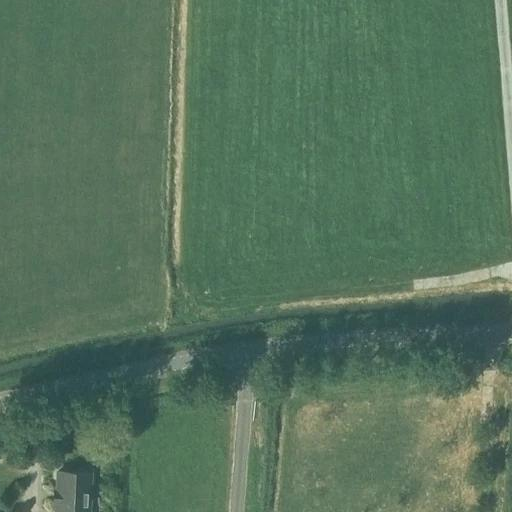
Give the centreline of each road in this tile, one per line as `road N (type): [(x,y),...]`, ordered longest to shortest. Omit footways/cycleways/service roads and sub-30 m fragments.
road 1 (tertiary): [(0,403),(251,347),(511,333)]
road 2 (track): [(501,0),(511,127)]
